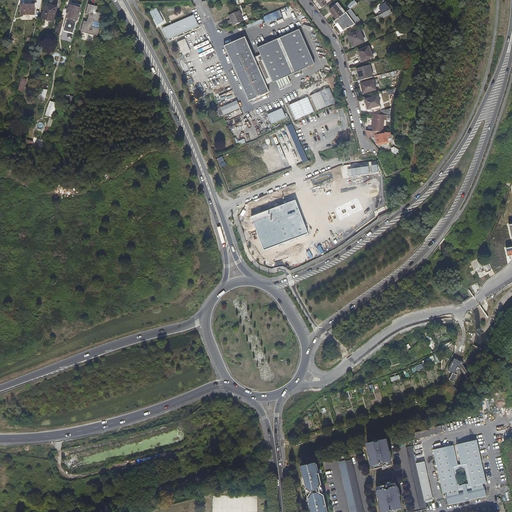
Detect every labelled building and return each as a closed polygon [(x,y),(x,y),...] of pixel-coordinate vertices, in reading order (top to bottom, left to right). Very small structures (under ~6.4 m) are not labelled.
[(355,1),(354,0),(353,1),(347,6),(350,9),(357,4),(355,1)] [(86,10),(89,11),(87,19),(84,19),(82,28),(98,32),(100,25),(92,23),(93,18),(101,20),(104,10),(96,8),(97,4),(89,2),(86,10)] [(329,10),(336,20),(343,14),(340,10),(342,8),(341,7),(342,6),(340,4),(339,4),(338,2),(336,4),(336,5),(329,10)] [(81,7),(70,3),(67,15),(77,18),(81,7)] [(386,3),(380,8),(382,13),(389,9),(386,3)] [(33,4),(21,4),(21,15),(33,15),(33,4)] [(57,7),(47,4),(43,17),(54,20),(57,7)] [(290,7),(262,16),(265,22),(284,16),(285,19),(293,17),(290,7)] [(390,9),(389,9),(382,13),(379,15),(380,19),(392,13),(390,9)] [(240,10),(228,16),(233,26),(244,21),(240,10)] [(343,14),(336,20),(334,22),(336,25),(338,23),(343,31),(347,28),(348,28),(355,25),(346,12),(345,12),(343,14)] [(198,26),(194,15),(164,28),(169,39),(198,26)] [(63,20),(59,19),(55,32),(60,33),(63,20)] [(263,20),(253,24),(255,30),(266,26),(263,20)] [(258,48),(261,55),(273,83),(276,81),(279,88),(291,83),(288,76),(315,64),(299,29),(258,48)] [(359,30),(348,35),(353,47),(364,42),(359,30)] [(245,37),(224,46),(249,101),(270,92),(267,85),(254,57),(245,37)] [(185,39),(177,42),(183,55),(190,52),(185,39)] [(197,57),(213,53),(209,41),(194,45),(197,57)] [(369,46),(358,51),(363,62),(373,57),(369,46)] [(50,60),(55,63),(60,54),(55,51),(50,60)] [(261,55),(254,57),(267,85),(271,83),(273,83),(261,55)] [(370,66),(357,69),(360,80),(373,77),(370,66)] [(220,76),(218,68),(210,70),(213,78),(220,76)] [(190,76),(186,78),(190,88),(195,86),(190,76)] [(27,78),(22,77),(19,89),(23,91),(27,78)] [(374,80),(361,84),(363,94),(376,90),(374,80)] [(36,98),(43,101),(47,90),(40,88),(36,98)] [(329,88),(310,96),(317,111),(336,103),(329,88)] [(368,110),(369,110),(371,109),(372,112),(381,109),(378,96),(365,99),(365,100),(368,110)] [(314,112),(308,97),(289,105),(295,120),(314,112)] [(237,100),(220,108),(223,115),(240,108),(237,100)] [(49,101),(45,115),(53,117),(56,103),(49,101)] [(282,109),(269,115),(273,123),(286,118),(282,109)] [(381,115),(373,114),(372,126),(373,126),(372,131),(374,131),(383,132),(384,120),(387,121),(387,116),(381,115)] [(292,123),(287,125),(301,163),(307,161),(292,123)] [(366,131),(368,137),(369,138),(375,137),(377,144),(378,144),(378,145),(388,143),(391,143),(391,142),(390,133),(388,133),(375,135),(374,131),(372,131),(368,131),(366,131)] [(45,150),(47,139),(33,137),(31,148),(45,150)] [(392,147),(390,152),(397,155),(400,150),(392,147)] [(221,167),(226,165),(222,156),(217,158),(221,167)] [(511,206),(509,207),(510,215),(504,216),(501,224),(503,232),(494,234),(493,237),(498,262),(507,260),(504,249),(506,248),(508,257),(511,255),(511,206)] [(481,272),(479,268),(476,270),(480,278),(487,274),(485,271),(481,272)] [(451,373),(448,380),(454,382),(462,362),(452,358),(447,371),(451,373)] [(422,364),(411,367),(413,372),(423,368),(422,364)] [(441,427),(422,431),(424,440),(430,438),(430,437),(442,434),(441,427)] [(424,440),(422,431),(412,433),(414,442),(424,440)] [(385,443),(368,446),(369,450),(368,450),(369,457),(368,457),(369,461),(370,461),(371,468),(372,467),(376,470),(378,468),(379,468),(380,468),(381,469),(382,469),(383,469),(383,468),(384,467),(385,467),(387,468),(391,467),(389,457),(390,457),(389,453),(388,453),(387,446),(385,446),(385,443)] [(445,496),(448,507),(465,503),(465,501),(468,500),(468,502),(486,498),(483,488),(482,488),(482,486),(486,486),(476,443),(456,447),(458,456),(455,457),(453,448),(433,452),(442,495),(446,495),(446,496),(445,496)] [(419,511),(425,510),(412,448),(406,450),(419,511)] [(346,464),(356,511),(363,511),(353,462),(346,463),(346,464)] [(307,511),(308,511),(309,511),(324,511),(324,509),(326,508),(323,494),(320,495),(319,490),(322,489),(319,475),(317,475),(315,464),(300,468),(302,479),(300,479),(303,491),(307,493),(307,494),(307,495),(307,496),(308,496),(305,500),(307,511)] [(356,511),(346,464),(340,466),(349,511),(356,511)] [(382,510),(382,511),(390,511),(398,510),(398,506),(399,506),(398,499),(399,499),(398,495),(397,495),(395,485),(391,486),(389,489),(388,489),(388,488),(387,488),(387,487),(386,487),(385,487),(384,488),(384,489),(384,490),(383,490),(382,490),(380,488),(377,494),(378,499),(377,500),(378,503),(379,503),(380,510),(382,510)]
